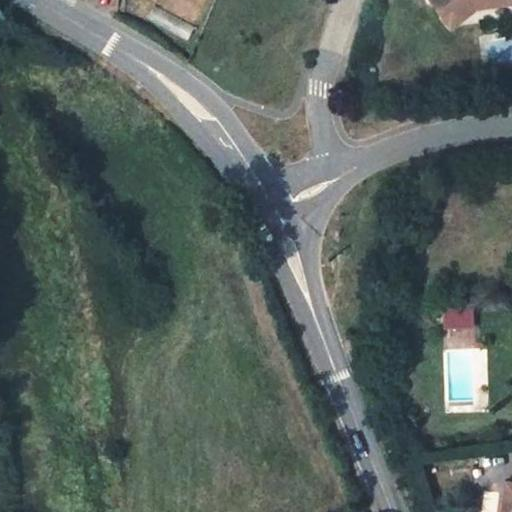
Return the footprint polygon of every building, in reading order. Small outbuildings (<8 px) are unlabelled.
[(511,0),(430,0),(441,15),(454,5),(462,18),(476,7),(511,3),(511,0)] [(462,18),(454,5),(441,15),(450,27),(462,18)] [(465,309),(439,309),(439,320),(465,320),(465,309)] [(465,320),(439,320),(439,329),(465,329),(465,320)] [(511,511),(511,484),(507,484),(503,511),(511,511)]
